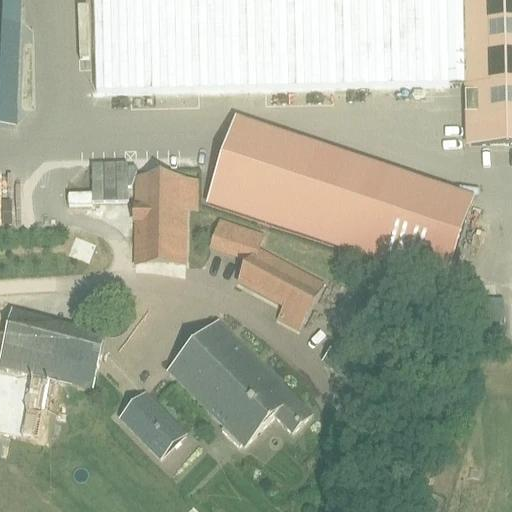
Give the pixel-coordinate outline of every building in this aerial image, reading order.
[(0,0),(0,110),(16,111),(20,0),(0,0)] [(511,0),(94,0),(96,95),(467,86),(468,147),(511,146),(511,0)] [(445,286),(468,218),(231,139),(208,206),(445,286)] [(96,167),(98,208),(133,207),(131,165),(96,167)] [(137,182),(136,265),(153,266),(168,266),(185,266),(186,213),(186,183),(137,182)] [(73,196),(72,209),(97,211),(97,198),(73,196)] [(209,250),(252,264),(258,253),(259,254),(264,237),(219,222),(209,250)] [(259,254),(258,253),(252,264),(241,284),(286,307),(279,321),(299,331),(322,287),(259,254)] [(508,325),(507,301),(488,302),(489,326),(508,325)] [(239,450),(242,447),(245,450),(276,419),(292,436),(311,417),(219,325),(169,375),(224,430),(221,433),(239,450)] [(353,325),(322,363),(353,388),(370,367),(361,360),(375,343),(353,325)] [(52,364),(3,354),(0,353),(0,434),(39,442),(50,381),(52,364)] [(146,397),(121,422),(161,463),(186,438),(146,397)] [(362,428),(345,432),(351,456),(368,452),(362,428)] [(437,464),(419,458),(409,487),(427,493),(437,464)]
